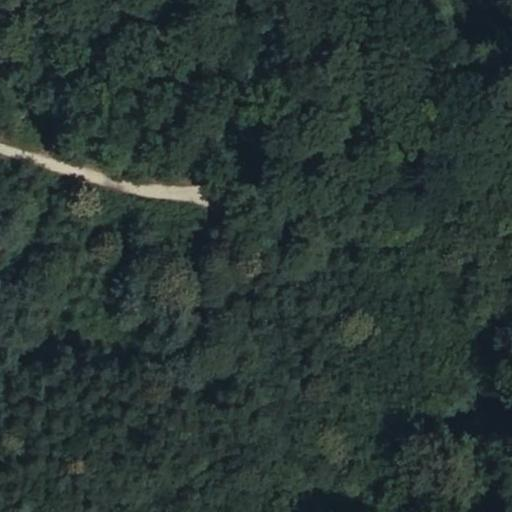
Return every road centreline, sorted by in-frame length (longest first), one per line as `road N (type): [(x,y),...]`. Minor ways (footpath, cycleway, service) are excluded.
road 1 (track): [(0,145),(112,180),(196,194),(249,188),(511,111)]
road 2 (track): [(347,511),(453,406),(511,323)]
